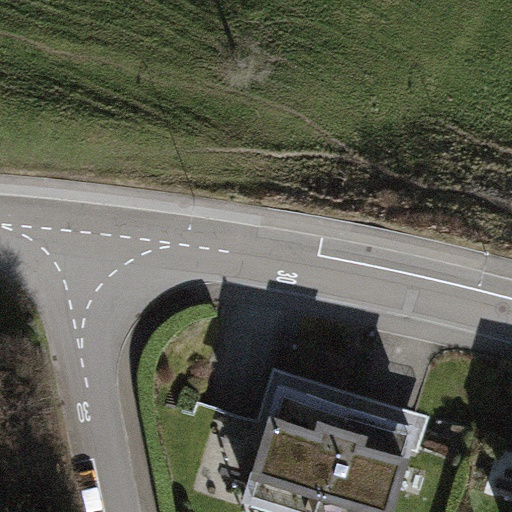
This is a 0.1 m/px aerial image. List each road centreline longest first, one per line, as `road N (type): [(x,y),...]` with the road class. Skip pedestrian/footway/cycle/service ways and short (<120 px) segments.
road 1 (residential): [(82,234),(208,248),(511,310)]
road 2 (residential): [(112,511),(80,336),(82,234)]
